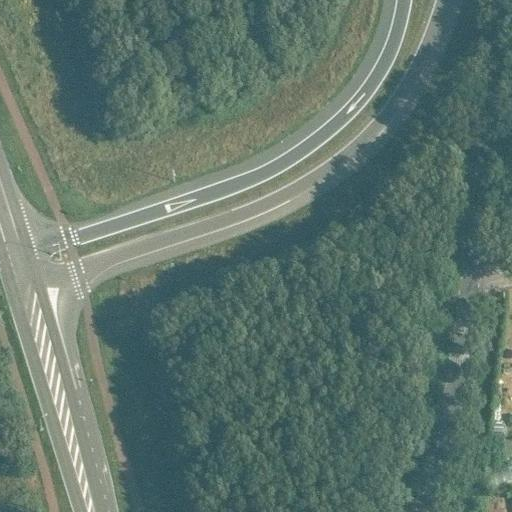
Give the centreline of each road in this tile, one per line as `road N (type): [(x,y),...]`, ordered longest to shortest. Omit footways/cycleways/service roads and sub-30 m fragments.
road 1 (motorway): [(24,286),(278,200),(334,167),(407,83),(441,0)]
road 2 (motorway): [(404,0),(387,58),(350,111),(315,143),(196,198),(16,257)]
road 3 (unclassified): [(469,281),(509,0)]
road 4 (unclassified): [(469,281),(442,456),(423,511)]
road 5 (tertiary): [(24,286),(91,511)]
